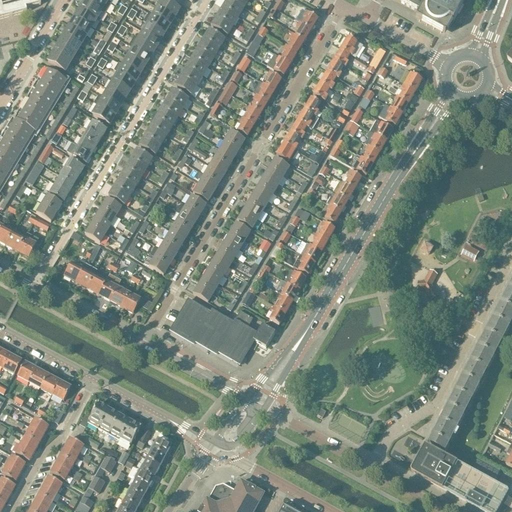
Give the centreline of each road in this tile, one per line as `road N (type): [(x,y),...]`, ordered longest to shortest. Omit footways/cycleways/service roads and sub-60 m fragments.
road 1 (residential): [(140,345),(344,6)]
road 2 (residential): [(203,0),(34,288)]
road 3 (tertiary): [(308,328),(452,94)]
road 4 (residential): [(511,256),(436,403),(388,432),(369,467)]
road 5 (residential): [(8,511),(93,379)]
road 6 (tertiary): [(93,379),(214,443)]
road 7 (residential): [(62,0),(0,106)]
road 8 (tertiary): [(140,345),(34,288)]
